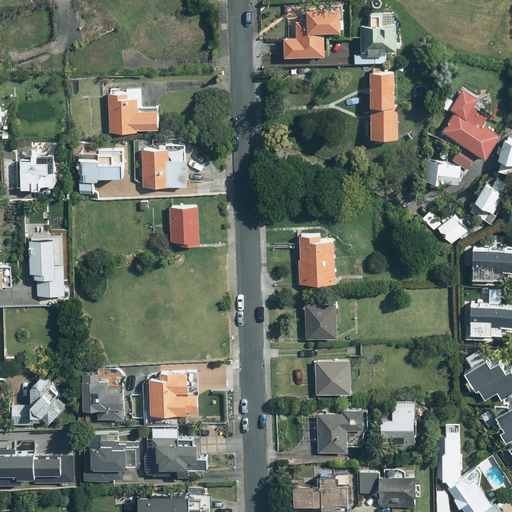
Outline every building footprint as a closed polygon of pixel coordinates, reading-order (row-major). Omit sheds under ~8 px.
[(35,8),(22,14),(15,0),(0,0),(0,48),(2,53),(15,48),(16,52),(45,40),(39,27),(43,25),(35,8)] [(79,0),(87,17),(89,15),(94,27),(109,21),(120,45),(147,34),(157,56),(169,51),(171,54),(200,41),(195,30),(197,28),(192,15),(183,19),(181,15),(169,20),(165,9),(168,8),(164,0),(146,0),(138,4),(136,0),(79,0)] [(345,7),(291,7),(291,36),(285,36),(285,55),(326,55),(326,30),(345,31),(345,7)] [(355,51),(355,63),(388,62),(387,49),(398,49),(397,12),(366,13),(367,51),(355,51)] [(401,137),(401,103),(396,104),(396,69),(371,69),(372,137),(401,137)] [(468,90),(442,129),(463,143),(453,157),(468,167),(478,153),(487,159),(503,135),(485,123),(489,117),(475,107),(481,98),(468,90)] [(109,131),(110,131),(139,132),(140,128),(160,129),(161,108),(141,107),(141,97),(132,96),(132,92),(110,92),(109,131)] [(499,157),(511,161),(511,139),(505,138),(499,157)] [(144,143),(144,186),(189,186),(189,158),(187,158),(186,143),(144,143)] [(101,158),(81,157),(81,193),(94,193),(95,178),(100,179),(100,174),(124,175),(124,147),(101,147),(101,158)] [(32,158),(22,158),(23,188),(32,187),(34,189),(41,189),(41,184),(56,184),(55,155),(31,155),(32,158)] [(426,159),(425,179),(461,181),(462,165),(449,165),(449,160),(426,159)] [(487,183),(471,210),(494,224),(499,214),(493,211),(509,185),(497,178),(492,186),(487,183)] [(201,244),(199,204),(171,205),(173,241),(179,240),(179,245),(201,244)] [(469,235),(467,231),(469,229),(456,212),(442,223),(432,211),(423,218),(433,231),(439,226),(452,242),(460,236),(463,240),(469,235)] [(36,277),(38,277),(39,295),(67,294),(65,233),(32,234),(32,238),(31,238),(31,271),(36,271),(36,277)] [(323,238),(322,233),(300,233),(302,283),(337,282),(335,238),(323,238)] [(511,269),(511,246),(474,246),(474,283),(495,283),(495,278),(508,278),(508,269),(511,269)] [(511,324),(511,302),(502,302),(503,287),(491,287),(490,303),(472,302),(472,325),(467,325),(467,338),(493,339),(493,333),(506,334),(507,325),(511,324)] [(338,301),(306,303),(307,339),(339,337),(338,301)] [(492,363),(487,356),(465,370),(477,390),(480,388),(486,397),(499,389),(503,395),(511,389),(511,366),(508,370),(500,358),(492,363)] [(352,358),(317,359),(317,393),(353,393),(352,358)] [(150,378),(151,415),(188,413),(187,410),(200,410),(200,391),(190,391),(189,370),(161,371),(161,378),(150,378)] [(101,372),(83,373),(85,409),(98,409),(99,418),(126,417),(124,388),(110,389),(110,378),(101,379),(101,372)] [(33,402),(13,403),(14,425),(35,424),(35,422),(51,421),(65,407),(55,396),(60,391),(53,384),(52,374),(32,375),(33,402)] [(415,442),(414,401),(381,402),(382,442),(415,442)] [(511,405),(497,414),(506,428),(502,430),(508,440),(511,437),(511,405)] [(318,413),(319,451),(350,451),(349,446),(363,445),(365,442),(365,432),(370,425),(369,409),(365,409),(364,407),(343,408),(343,412),(318,413)] [(495,501),(481,483),(481,470),(478,465),(464,476),(460,468),(461,432),(438,431),(437,478),(447,479),(451,486),(448,487),(466,511),(505,511),(497,500),(495,501)] [(92,447),(93,464),(86,464),(87,479),(111,478),(111,476),(125,476),(125,466),(142,465),(141,440),(121,441),(121,439),(120,438),(120,432),(94,432),(94,447),(92,447)] [(195,435),(153,437),(154,475),(190,474),(189,459),(199,459),(198,441),(196,441),(195,435)] [(33,456),(33,452),(0,452),(0,485),(23,485),(23,477),(39,477),(39,482),(67,482),(67,456),(33,456)] [(322,484),(295,485),(296,505),(324,504),(324,510),(349,509),(349,498),(351,498),(351,471),(336,471),(336,473),(322,474),(322,484)] [(380,475),(381,507),(416,505),(416,496),(418,496),(417,473),(380,475)] [(212,511),(212,493),(174,493),(173,491),(154,492),(154,495),(141,495),(141,510),(139,510),(138,511),(212,511)] [(450,511),(449,491),(437,492),(439,511),(450,511)]
